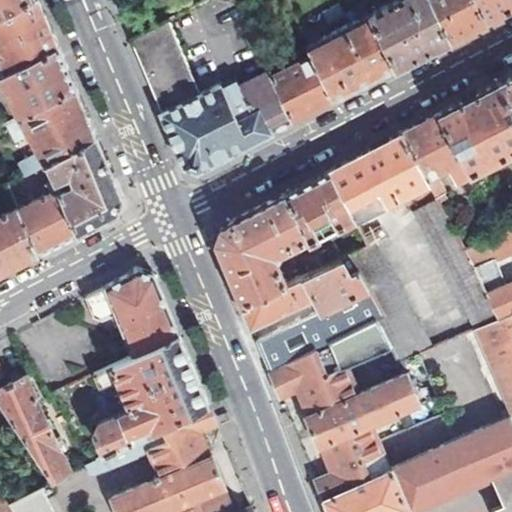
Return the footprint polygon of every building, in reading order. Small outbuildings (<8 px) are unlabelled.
[(0,0),(0,13),(26,0),(0,0)] [(26,0),(0,13),(0,53),(9,72),(59,46),(55,35),(40,0),(26,0)] [(451,39),(432,0),(392,0),(370,11),(397,66),(443,43),(451,39)] [(461,33),(487,20),(477,0),(432,0),(451,39),(461,33)] [(511,0),(477,0),(487,20),(511,6),(511,0)] [(397,66),(370,11),(307,44),(311,52),(334,99),(344,94),(397,66)] [(293,121),(271,74),(268,69),(225,91),(221,81),(200,92),(169,17),(130,37),(173,140),(183,164),(197,171),(266,135),(293,121)] [(1,76),(18,117),(76,87),(72,77),(59,46),(9,72),(1,76)] [(334,99),(311,52),(296,60),(293,53),(280,60),(283,67),(271,74),(293,121),(315,109),(334,99)] [(511,74),(508,77),(498,81),(511,108),(511,74)] [(511,150),(511,108),(498,81),(449,107),(439,112),(471,172),(511,150)] [(35,169),(48,162),(98,137),(87,111),(76,87),(18,117),(7,122),(17,140),(31,132),(41,152),(20,162),(26,174),(35,169)] [(471,172),(439,112),(418,123),(401,132),(427,182),(434,196),(445,190),(435,173),(447,167),(456,184),(473,176),(471,172)] [(427,182),(401,132),(367,149),(352,157),(328,170),(353,218),(367,245),(350,253),(383,314),(376,318),(390,348),(397,362),(418,353),(429,348),(425,342),(373,243),(386,236),(377,219),(364,226),(359,217),(427,182)] [(60,190),(79,233),(117,214),(124,199),(103,150),(98,137),(48,162),(57,183),(70,177),(74,184),(60,190)] [(51,190),(18,208),(38,254),(59,244),(79,233),(60,190),(57,183),(48,162),(35,169),(39,178),(47,180),(51,190)] [(353,218),(328,170),(320,173),(283,192),(306,237),(309,241),(353,218)] [(306,237),(283,192),(220,226),(217,233),(215,240),(241,301),(286,282),(275,258),(279,254),(281,249),(306,237)] [(452,230),(436,199),(412,211),(474,328),(497,318),(462,250),(452,230)] [(38,254),(18,208),(0,214),(0,270),(1,273),(31,258),(38,254)] [(468,222),(452,230),(462,250),(480,242),(468,222)] [(490,261),(511,251),(511,227),(503,232),(480,242),(462,250),(497,318),(511,311),(511,282),(504,286),(490,261)] [(301,256),(309,272),(321,266),(313,250),(301,256)] [(286,282),(241,301),(247,319),(250,325),(315,296),(320,307),(256,339),(269,371),(313,349),(376,318),(383,314),(350,253),(321,266),(309,272),(286,282)] [(132,354),(179,331),(165,298),(154,272),(139,267),(85,296),(94,316),(102,319),(109,315),(115,328),(120,326),(132,354)] [(132,354),(93,373),(99,387),(118,378),(129,408),(96,422),(93,430),(104,454),(208,402),(203,389),(179,331),(132,354)] [(455,336),(429,348),(418,353),(424,365),(461,349),(455,336)] [(511,346),(488,358),(510,407),(511,405),(511,346)] [(362,460),(383,451),(370,423),(419,402),(406,372),(358,394),(346,367),(326,377),(313,349),(269,371),(274,383),(279,394),(296,388),(307,415),(305,416),(317,446),(320,444),(331,471),(314,478),(328,511),(415,511),(413,506),(495,472),(507,500),(493,506),(496,511),(511,511),(511,414),(456,439),(370,476),(362,460)] [(0,388),(0,401),(52,481),(70,472),(27,373),(0,388)] [(89,462),(84,465),(88,476),(147,450),(158,476),(111,497),(117,511),(253,511),(251,505),(234,511),(232,511),(223,488),(224,487),(211,455),(209,456),(198,429),(216,422),(208,402),(104,454),(89,462)] [(449,423),(383,451),(362,460),(370,476),(456,439),(449,423)] [(18,511),(56,511),(43,486),(12,501),(18,511)] [(0,511),(18,511),(12,501),(8,492),(0,495),(0,511)]
